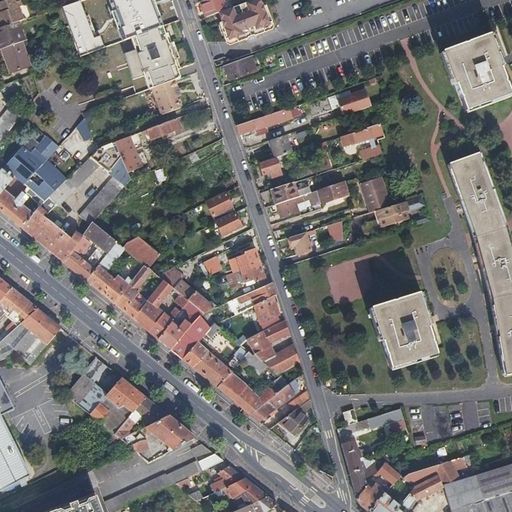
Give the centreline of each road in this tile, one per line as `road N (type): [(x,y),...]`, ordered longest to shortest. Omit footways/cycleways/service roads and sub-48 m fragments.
road 1 (residential): [(351,511),(184,0)]
road 2 (primary): [(200,410),(0,244)]
road 3 (primary): [(342,511),(282,461),(200,410)]
road 4 (primary): [(200,410),(309,511)]
